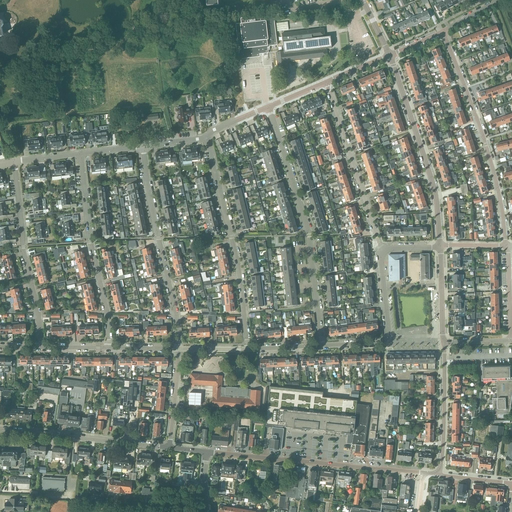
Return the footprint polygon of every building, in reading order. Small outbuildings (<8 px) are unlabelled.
[(448,0),(446,2),(444,0),(441,0),(443,3),(446,10),(452,6),(448,0)] [(446,10),(443,3),(440,4),(437,5),(437,6),(438,6),(441,12),(446,10)] [(422,11),(420,8),(418,9),(420,13),(421,15),(424,22),(430,19),(428,16),(430,15),(428,11),(423,13),(422,11)] [(410,16),(407,12),(407,11),(405,12),(405,13),(406,15),(412,27),(418,24),(415,17),(411,19),(410,15),(410,16)] [(397,25),(393,16),(391,13),(384,17),(385,20),(390,18),(394,26),(391,28),(394,35),(400,32),(397,25)] [(415,17),(418,24),(424,22),(421,15),(420,13),(417,14),(418,16),(415,17)] [(277,46),(274,16),(264,17),(241,19),(241,24),(236,25),(240,60),(260,57),(259,55),(268,54),(268,48),(270,48),(270,47),(277,46)] [(403,22),(406,29),(412,27),(409,20),(406,21),(403,22)] [(287,22),(276,23),(277,31),(288,30),(287,22)] [(403,32),(406,30),(405,30),(406,29),(403,23),(397,25),(400,32),(403,31),(403,32)] [(496,26),(490,28),(493,35),(498,33),(496,27),(496,26)] [(490,28),(485,30),(487,37),(493,35),(490,28)] [(284,52),(276,53),(278,70),(286,69),(285,62),(308,59),(327,57),(326,49),(331,48),(329,36),(324,37),(323,29),(298,32),(288,34),(281,34),(282,42),(284,52)] [(474,34),(468,37),(471,44),(472,46),(475,45),(477,49),(479,48),(479,46),(474,34)] [(458,44),(456,45),(458,49),(460,48),(463,47),(466,46),(463,39),(460,40),(457,41),(458,44)] [(434,56),(434,57),(441,54),(439,48),(432,51),(434,56)] [(492,56),(489,58),(493,67),(499,65),(494,53),(492,49),(490,49),(492,54),(492,56)] [(496,52),(494,53),(499,65),(504,63),(502,56),(499,57),(496,52)] [(427,63),(435,60),(436,62),(443,60),(443,59),(441,54),(434,57),(432,58),(428,59),(426,60),(427,63)] [(485,56),(483,57),(484,61),(485,63),(488,69),(493,67),(489,58),(486,59),(485,56)] [(407,63),(404,64),(406,70),(419,66),(419,64),(415,65),(413,65),(411,59),(406,61),(407,63)] [(429,69),(430,71),(433,70),(445,65),(443,60),(436,62),(433,64),(435,67),(429,69)] [(474,61),(472,62),(477,74),(482,72),(480,65),(477,66),(476,64),(474,61)] [(472,68),(469,69),(471,76),(477,74),(472,62),(470,62),(471,66),(472,68)] [(441,73),(441,74),(448,71),(447,71),(445,65),(433,70),(434,72),(437,71),(439,71),(441,73)] [(419,66),(406,70),(408,76),(416,74),(414,70),(416,70),(420,68),(419,66)] [(382,71),(376,73),(381,86),(384,85),(381,79),(385,78),(382,71)] [(441,74),(442,77),(443,79),(450,77),(450,76),(448,71),(441,74)] [(376,73),(370,76),(373,83),(374,85),(378,83),(379,87),(381,86),(376,73)] [(416,74),(408,76),(410,83),(423,78),(423,76),(419,77),(417,78),(416,74)] [(370,76),(364,78),(367,85),(370,93),(372,92),(371,90),(370,86),(369,84),(373,83),(370,76)] [(452,82),(450,77),(443,79),(441,80),(439,81),(440,84),(442,84),(442,86),(440,87),(441,90),(451,86),(450,83),(452,82)] [(364,78),(358,81),(361,88),(364,86),(365,86),(368,94),(370,93),(367,85),(364,78)] [(423,78),(410,83),(411,85),(411,86),(411,88),(412,88),(413,89),(422,86),(421,82),(424,80),(423,78)] [(351,84),(345,86),(351,99),(353,97),(351,92),(354,90),(351,84)] [(509,91),(506,84),(501,86),(503,93),(506,92),(509,91)] [(345,86),(339,89),(342,96),(346,94),(349,102),(346,103),(347,106),(353,104),(351,99),(345,86)] [(422,86),(413,89),(415,95),(427,91),(429,90),(428,88),(423,89),(422,86)] [(498,95),(503,93),(501,86),(495,88),(498,95)] [(498,97),(498,95),(495,88),(490,90),(492,97),(495,96),(497,101),(500,100),(498,97)] [(448,91),(450,97),(457,95),(455,89),(448,91)] [(487,99),(492,97),(490,90),(484,92),(487,99)] [(427,91),(415,95),(416,101),(426,97),(425,94),(428,92),(427,91)] [(377,103),(378,106),(393,101),(391,94),(388,95),(387,92),(376,96),(377,98),(378,98),(379,99),(382,98),(383,101),(377,103)] [(487,100),(487,99),(484,92),(479,94),(480,98),(477,99),(478,102),(484,100),(487,105),(488,104),(487,100)] [(315,99),(313,100),(316,108),(327,104),(324,97),(319,99),(319,98),(318,98),(318,97),(317,97),(316,97),(316,98),(315,98),(315,99)] [(224,113),(230,112),(230,110),(233,109),(232,100),(223,101),(224,113)] [(308,102),(307,103),(310,110),(310,111),(311,113),(317,110),(316,108),(313,100),(310,101),(309,101),(308,101),(308,102),(307,102),(308,102)] [(224,113),(223,101),(214,102),(215,110),(218,110),(218,113),(224,113)] [(393,101),(378,106),(379,108),(385,107),(386,110),(395,107),(395,106),(393,101)] [(458,101),(451,103),(452,106),(453,109),(460,107),(460,106),(458,101)] [(205,120),(211,119),(211,116),(214,115),(212,103),(209,103),(209,108),(204,108),(205,120)] [(301,106),(298,107),(302,116),(305,115),(304,113),(310,110),(307,103),(304,104),(304,103),(303,103),(302,103),(302,104),(302,105),(301,105),(301,106)] [(426,105),(419,108),(421,114),(433,109),(433,107),(430,108),(429,104),(426,105)] [(290,115),(294,124),(302,121),(301,118),(296,107),(293,108),(295,113),(290,115)] [(379,119),(381,118),(384,117),(397,113),(395,107),(386,110),(387,113),(380,115),(381,116),(381,117),(379,117),(378,118),(378,119),(379,119)] [(186,109),(186,108),(178,109),(178,115),(177,116),(177,117),(177,118),(177,119),(178,119),(179,119),(179,123),(188,122),(187,115),(188,115),(189,117),(192,116),(191,109),(186,109)] [(205,120),(204,108),(195,110),(196,117),(199,116),(199,118),(200,121),(205,120)] [(356,108),(347,111),(349,117),(359,114),(365,112),(364,109),(357,111),(356,108)] [(505,117),(505,115),(503,111),(502,108),(500,109),(502,115),(499,116),(500,119),(502,125),(508,123),(505,117)] [(433,109),(421,114),(423,120),(432,117),(431,113),(434,111),(433,109)] [(497,127),(492,114),(491,110),(489,111),(484,112),(486,116),(490,115),(491,119),(492,121),(489,122),(491,129),(497,127)] [(283,112),(280,113),(286,127),(294,124),(290,115),(285,117),(283,112)] [(462,112),(455,115),(457,120),(464,118),(462,112)] [(391,118),(392,122),(399,119),(397,113),(384,117),(381,118),(381,119),(382,121),(386,120),(391,118)] [(502,125),(500,119),(497,120),(494,113),(492,114),(497,127),(502,125)] [(359,114),(349,117),(351,123),(360,120),(359,114)] [(320,124),(314,126),(315,129),(319,128),(321,127),(328,125),(326,118),(324,119),(323,116),(318,118),(318,121),(319,121),(320,124)] [(432,117),(423,120),(425,126),(435,123),(432,117)] [(466,123),(464,118),(457,120),(459,126),(466,124),(466,123)] [(271,133),(265,119),(262,120),(265,126),(255,130),(253,125),(250,126),(256,139),(271,133)] [(389,129),(401,125),(399,119),(392,122),(393,124),(388,126),(389,129)] [(360,120),(351,123),(353,130),(369,125),(368,123),(362,124),(360,120)] [(435,123),(425,126),(427,132),(434,130),(433,126),(435,126),(438,124),(438,122),(435,123)] [(328,125),(321,127),(323,133),(330,131),(328,125)] [(369,125),(353,130),(355,136),(362,134),(361,131),(370,128),(369,126),(369,125)] [(403,131),(401,125),(389,129),(389,131),(393,131),(394,135),(403,131)] [(246,144),(254,140),(248,127),(245,128),(247,133),(242,135),(246,144)] [(462,137),(469,135),(469,134),(468,129),(460,131),(462,137)] [(109,130),(100,131),(102,143),(108,142),(107,138),(110,138),(109,130)] [(434,130),(427,132),(427,133),(429,138),(436,136),(435,134),(434,130)] [(92,132),(89,133),(90,142),(93,142),(96,142),(96,143),(102,143),(100,131),(92,132)] [(324,137),(319,140),(319,142),(323,140),(325,140),(332,137),(330,131),(323,133),(324,137)] [(237,137),(235,132),(232,133),(238,147),(246,144),(242,135),(237,137)] [(87,133),(78,134),(79,145),(85,145),(85,143),(88,143),(88,142),(90,142),(89,133),(87,133)] [(70,140),(67,140),(68,147),(71,146),(71,145),(74,145),(74,146),(79,145),(78,134),(69,135),(70,140)] [(228,151),(236,148),(230,134),(227,135),(230,141),(225,143),(228,151)] [(355,136),(357,142),(364,140),(366,139),(370,138),(374,137),(373,135),(369,136),(366,137),(363,137),(362,134),(355,136)] [(462,137),(461,137),(461,138),(462,143),(464,143),(471,140),(469,135),(462,137)] [(57,148),(63,147),(63,144),(65,144),(64,136),(56,137),(57,148)] [(436,136),(429,138),(431,145),(438,142),(436,136)] [(57,148),(56,137),(47,138),(48,146),(51,145),(51,149),(57,148)] [(332,137),(325,140),(327,146),(334,143),(332,137)] [(35,151),(41,150),(40,149),(43,148),(42,138),(33,139),(35,151)] [(392,147),(392,148),(392,150),(398,148),(408,145),(406,138),(396,141),(397,145),(392,147)] [(35,151),(33,139),(24,141),(25,148),(28,148),(29,152),(35,151)] [(220,145),(218,139),(215,141),(221,154),(228,151),(225,143),(220,145)] [(302,144),(300,139),(298,139),(290,142),(292,147),(302,144)] [(357,142),(357,143),(359,148),(362,147),(362,150),(368,149),(367,145),(366,146),(365,143),(365,142),(367,142),(366,140),(366,139),(364,140),(357,142)] [(461,150),(473,146),(471,140),(464,143),(462,143),(461,144),(462,147),(460,148),(461,150)] [(510,152),(510,149),(508,142),(502,143),(504,153),(507,153),(510,152)] [(334,143),(327,146),(329,152),(336,149),(334,143)] [(504,153),(502,143),(496,145),(498,152),(501,151),(502,154),(503,157),(504,159),(505,158),(506,158),(505,156),(504,153)] [(293,152),(303,149),(302,144),(292,147),(293,152)] [(408,145),(398,148),(400,153),(410,150),(408,145)] [(475,152),(473,146),(461,150),(457,151),(457,152),(458,154),(461,153),(461,152),(465,152),(467,151),(468,154),(475,152)] [(197,150),(196,148),(190,149),(192,160),(201,159),(200,149),(197,150)] [(443,148),(433,151),(435,157),(435,158),(445,155),(448,154),(447,152),(444,152),(443,148)] [(192,160),(190,149),(185,150),(185,151),(182,151),(182,153),(179,153),(179,157),(183,157),(183,161),(192,160)] [(295,157),(305,153),(303,149),(293,152),(295,157)] [(327,153),(323,154),(324,156),(328,155),(329,159),(330,159),(331,162),(337,160),(336,156),(338,155),(336,149),(329,152),(327,153)] [(262,153),(264,158),(272,156),(274,155),(272,150),(262,153)] [(402,157),(398,159),(399,160),(399,161),(403,160),(405,159),(412,157),(410,150),(400,153),(402,157)] [(173,153),(173,151),(164,152),(165,164),(174,162),(174,158),(177,158),(176,153),(173,153)] [(156,165),(165,164),(164,152),(158,153),(158,156),(155,157),(156,165)] [(296,162),(306,159),(305,153),(295,157),(296,162)] [(368,153),(361,155),(363,161),(377,157),(377,155),(376,155),(372,156),(369,157),(369,156),(368,153)] [(272,156),(264,158),(265,163),(272,161),(275,160),(274,155),(272,156)] [(445,155),(435,158),(437,163),(437,164),(444,161),(446,161),(445,155)] [(115,170),(124,169),(122,157),(116,158),(117,161),(114,162),(115,170)] [(128,160),(128,157),(122,157),(124,169),(132,168),(131,160),(128,160)] [(377,157),(363,161),(365,168),(372,165),(371,161),(373,161),(379,158),(378,157),(377,157)] [(399,161),(400,163),(404,162),(405,162),(406,161),(407,165),(414,162),(412,157),(405,159),(403,160),(399,161)] [(466,165),(466,167),(479,163),(477,157),(472,159),(470,159),(471,162),(469,163),(469,164),(466,165)] [(105,163),(105,159),(99,160),(101,172),(109,171),(108,162),(105,163)] [(298,167),(308,163),(306,159),(296,162),(298,167)] [(92,173),(101,172),(99,160),(93,161),(94,164),(91,165),(92,173)] [(272,161),(265,163),(267,168),(272,167),(277,165),(275,160),(272,161)] [(333,169),(329,171),(330,173),(343,169),(342,168),(341,162),(338,163),(337,161),(332,162),(333,165),(334,168),(335,169),(333,169)] [(444,161),(437,164),(439,169),(439,170),(452,166),(451,164),(447,164),(445,165),(444,161)] [(406,169),(402,171),(403,173),(416,168),(414,162),(407,165),(408,168),(406,169)] [(300,172),(309,168),(308,163),(298,167),(300,172)] [(472,168),(473,171),(481,169),(479,163),(466,167),(467,169),(471,168),(472,168)] [(66,164),(60,165),(61,176),(70,175),(74,175),(73,167),(66,167),(66,164)] [(54,167),(51,167),(52,177),(61,176),(60,165),(54,166),(54,167)] [(266,172),(266,173),(272,172),(278,170),(277,165),(272,167),(267,168),(267,171),(266,172)] [(372,165),(365,168),(367,174),(380,170),(379,168),(375,168),(373,169),(372,165)] [(452,166),(439,170),(441,175),(441,176),(448,174),(448,173),(447,170),(453,169),(453,168),(452,167),(454,167),(453,165),(452,166)] [(39,169),(39,167),(33,168),(34,180),(40,179),(40,181),(47,180),(45,168),(42,168),(42,169),(39,169)] [(27,170),(24,171),(25,181),(25,183),(26,184),(28,184),(29,183),(29,180),(34,180),(33,168),(27,169),(27,170)] [(301,176),(311,173),(309,168),(300,172),(301,176)] [(343,169),(330,173),(331,175),(334,174),(334,175),(336,174),(337,177),(345,175),(343,169)] [(403,173),(402,173),(403,176),(408,175),(410,180),(416,179),(415,176),(418,175),(416,169),(403,173)] [(474,177),(475,177),(482,175),(482,174),(481,169),(473,171),(475,174),(472,175),(469,177),(470,179),(474,177)] [(269,175),(270,178),(272,177),(280,175),(278,170),(272,172),(266,173),(267,175),(269,175)] [(380,170),(367,174),(369,180),(376,178),(375,174),(377,173),(380,171),(380,170)] [(448,174),(441,176),(443,182),(450,180),(452,179),(456,178),(455,175),(454,176),(453,172),(448,174)] [(303,181),(313,178),(311,173),(301,176),(303,181)] [(272,177),(270,178),(271,183),(272,184),(279,182),(278,181),(281,180),(280,175),(272,177)] [(336,182),(328,184),(329,187),(332,186),(334,185),(335,185),(337,184),(339,183),(347,181),(345,175),(337,177),(338,180),(336,181),(336,182)] [(376,178),(369,180),(371,186),(384,182),(387,181),(386,178),(383,179),(381,180),(380,176),(376,178)] [(304,186),(314,183),(313,178),(303,181),(304,186)] [(450,180),(443,182),(445,188),(452,186),(455,185),(454,182),(457,181),(456,178),(452,179),(450,180)] [(479,188),(486,186),(484,180),(477,182),(478,186),(477,186),(473,188),(474,190),(477,189),(479,188)] [(339,183),(337,184),(339,190),(341,190),(349,187),(347,181),(339,183)] [(414,181),(407,183),(410,192),(419,189),(417,182),(415,183),(414,181)] [(384,182),(371,186),(373,193),(380,190),(383,189),(384,189),(382,186),(385,185),(384,182)] [(477,189),(474,190),(470,191),(471,193),(474,192),(478,192),(479,195),(481,194),(488,192),(486,186),(479,188),(477,189)] [(74,190),(73,187),(70,188),(70,191),(60,192),(61,201),(70,200),(70,194),(76,194),(75,190),(74,190)] [(342,193),(340,194),(340,195),(341,197),(342,197),(346,195),(348,195),(351,194),(349,187),(341,190),(343,193),(342,193)] [(410,192),(406,193),(407,195),(413,194),(414,197),(421,194),(419,189),(410,192)] [(31,198),(26,198),(27,202),(33,201),(33,206),(45,205),(44,199),(41,200),(41,197),(39,197),(38,193),(30,194),(31,198)] [(379,198),(377,199),(379,205),(391,201),(393,200),(392,198),(387,200),(386,196),(385,193),(378,195),(379,198)] [(331,200),(330,201),(331,202),(331,203),(339,201),(339,200),(342,199),(343,203),(353,200),(351,194),(348,195),(346,195),(342,197),(341,197),(334,199),(332,200),(331,200)] [(309,204),(319,200),(318,195),(308,199),(309,204)] [(422,195),(412,198),(414,204),(414,205),(424,201),(422,195)] [(71,205),(70,200),(61,201),(58,201),(59,206),(62,205),(62,209),(77,207),(77,204),(71,205)] [(311,208),(321,205),(319,200),(309,204),(311,208)] [(478,206),(474,206),(474,208),(478,208),(491,207),(491,206),(490,200),(483,201),(483,204),(478,206)] [(0,211),(7,210),(6,205),(12,204),(12,201),(0,202),(0,211)] [(203,209),(213,206),(212,201),(201,203),(203,209)] [(391,201),(379,205),(381,211),(384,210),(385,211),(388,210),(387,209),(388,209),(387,205),(389,205),(392,203),(391,201)] [(414,205),(413,205),(414,207),(415,208),(418,207),(420,212),(425,212),(424,208),(426,208),(426,207),(424,201),(414,205)] [(34,211),(28,212),(28,215),(43,213),(42,210),(45,210),(45,205),(33,206),(34,211)] [(313,213),(322,210),(321,205),(311,208),(313,213)] [(346,214),(340,215),(341,218),(343,217),(355,213),(354,207),(351,208),(350,206),(344,208),(344,209),(347,210),(348,213),(346,214)] [(7,215),(7,210),(0,211),(0,219),(14,218),(13,215),(7,215)] [(314,218),(324,215),(322,210),(313,213),(314,218)] [(355,213),(343,217),(343,219),(347,219),(348,223),(350,222),(358,220),(355,213)] [(316,223),(326,220),(324,215),(314,218),(316,223)] [(61,224),(61,229),(73,228),(73,223),(78,222),(78,219),(71,220),(70,217),(63,218),(64,223),(61,224)] [(317,228),(327,225),(326,220),(316,223),(317,228)] [(350,226),(346,228),(347,230),(360,226),(358,220),(350,222),(352,226),(350,226)] [(44,221),(29,223),(30,226),(36,226),(36,231),(45,230),(44,221)] [(481,230),(481,232),(494,231),(493,224),(486,225),(486,226),(486,229),(484,229),(481,230)] [(319,233),(326,231),(329,230),(327,225),(317,228),(319,233)] [(1,236),(10,235),(9,230),(15,229),(15,226),(0,227),(1,236)] [(219,234),(218,231),(219,231),(218,226),(208,228),(209,233),(215,232),(215,235),(219,234)] [(347,230),(344,231),(345,233),(348,232),(351,232),(352,235),(361,232),(360,226),(347,230)] [(74,233),(73,228),(61,229),(62,233),(62,234),(63,234),(64,235),(65,234),(65,237),(72,236),(73,240),(76,240),(76,236),(80,236),(80,232),(74,233)] [(37,236),(31,237),(31,240),(36,239),(36,244),(44,243),(43,239),(46,238),(46,235),(49,235),(48,229),(45,230),(36,231),(37,236)] [(148,237),(147,234),(146,229),(135,231),(136,236),(141,235),(142,238),(148,237)] [(463,229),(449,230),(450,237),(457,236),(458,240),(462,240),(461,233),(465,233),(465,232),(465,229),(463,229)] [(114,239),(114,235),(113,230),(102,231),(103,237),(104,236),(105,240),(114,239)] [(474,233),(474,240),(478,239),(478,235),(487,234),(487,237),(495,236),(494,231),(481,232),(476,233),(474,233)] [(10,240),(10,235),(1,236),(2,244),(17,243),(16,239),(10,240)] [(218,256),(226,254),(225,248),(222,248),(221,245),(216,247),(217,250),(214,250),(215,257),(218,256)] [(143,257),(152,255),(150,248),(142,250),(143,257)] [(173,250),(171,250),(172,257),(180,255),(183,254),(182,251),(180,252),(179,248),(175,249),(174,248),(172,248),(173,250)] [(76,256),(73,258),(74,260),(84,258),(83,251),(80,252),(79,249),(74,251),(75,253),(76,256)] [(106,252),(105,249),(102,250),(104,260),(112,258),(117,257),(116,254),(113,255),(112,251),(111,251),(106,252)] [(34,258),(35,265),(43,263),(47,262),(45,253),(34,255),(35,258),(34,258)] [(2,268),(4,267),(12,265),(11,259),(10,255),(2,257),(3,261),(3,263),(1,264),(1,265),(2,268)] [(145,263),(153,261),(152,255),(143,257),(145,263)] [(180,255),(172,257),(174,263),(182,261),(180,255)] [(405,278),(404,255),(404,256),(401,256),(401,255),(388,255),(389,272),(390,272),(390,281),(395,280),(395,281),(399,281),(399,278),(405,278)] [(429,280),(429,255),(420,255),(417,255),(410,256),(410,261),(419,261),(419,262),(420,262),(420,281),(429,280)] [(355,265),(369,264),(368,257),(360,258),(358,258),(358,262),(355,263),(355,265)] [(84,258),(74,260),(74,264),(75,267),(86,264),(84,258)] [(106,266),(114,264),(112,258),(104,260),(106,266)] [(146,269),(155,267),(153,261),(145,263),(146,269)] [(182,261),(174,263),(175,270),(186,267),(185,261),(182,261)] [(229,267),(228,261),(219,262),(219,263),(215,263),(216,266),(218,266),(218,269),(229,267)] [(37,271),(45,269),(43,263),(35,265),(37,271)] [(107,272),(118,270),(119,270),(118,263),(114,264),(106,266),(107,272)] [(86,264),(75,267),(76,269),(79,269),(80,272),(87,270),(86,264)] [(6,273),(14,272),(12,265),(4,267),(6,273)] [(148,276),(156,274),(155,267),(146,269),(148,276)] [(186,267),(175,270),(177,276),(186,274),(186,270),(187,270),(186,267)] [(219,276),(222,275),(230,274),(229,267),(218,269),(217,269),(219,276)] [(38,277),(46,275),(45,269),(37,271),(38,277)] [(80,272),(77,273),(77,275),(80,275),(81,278),(89,277),(87,270),(80,272)] [(120,276),(118,270),(107,272),(109,279),(111,278),(111,281),(124,278),(124,275),(120,276)] [(0,285),(9,283),(8,280),(15,278),(14,272),(6,273),(2,274),(2,277),(1,277),(2,281),(0,281),(0,285)] [(207,278),(206,277),(206,272),(201,273),(203,279),(203,282),(211,280),(210,278),(207,278)] [(40,284),(48,282),(47,278),(48,278),(48,275),(46,275),(38,277),(40,284)] [(195,283),(202,281),(200,275),(193,276),(195,283)] [(121,287),(120,280),(113,282),(113,285),(110,286),(112,292),(120,290),(125,289),(124,286),(121,287)] [(143,284),(143,281),(136,282),(137,289),(146,287),(149,292),(149,293),(152,292),(160,290),(158,284),(151,285),(150,282),(143,284)] [(81,293),(82,293),(84,292),(92,290),(91,284),(81,286),(82,290),(80,290),(81,293)] [(189,288),(189,284),(179,286),(181,293),(192,290),(191,287),(189,288)] [(12,298),(20,296),(18,289),(10,291),(12,298)] [(83,299),(86,299),(94,297),(92,290),(84,292),(82,293),(83,299)] [(113,299),(121,297),(120,290),(112,292),(113,299)] [(149,299),(153,298),(161,297),(160,290),(152,292),(152,294),(149,297),(149,299)] [(182,299),(190,297),(193,297),(192,290),(181,293),(182,299)] [(13,304),(21,302),(20,296),(12,298),(13,304)] [(45,304),(53,302),(51,296),(43,297),(45,304)] [(87,305),(95,303),(94,297),(86,299),(87,305)] [(115,305),(123,303),(121,297),(113,299),(115,305)] [(155,305),(163,303),(161,297),(153,298),(155,305)] [(360,305),(356,306),(356,308),(366,308),(365,305),(373,304),(373,298),(365,299),(363,299),(363,305),(360,305)] [(15,310),(23,308),(21,302),(13,304),(11,304),(12,308),(11,309),(10,309),(10,310),(3,310),(3,313),(15,313),(15,310)] [(46,311),(54,309),(53,302),(45,304),(46,311)] [(125,311),(124,310),(127,309),(126,305),(127,305),(126,302),(123,303),(115,305),(116,312),(121,311),(121,312),(125,311)] [(185,312),(193,310),(192,306),(195,305),(194,302),(192,303),(184,305),(185,312)] [(89,311),(97,309),(95,303),(87,305),(89,311)] [(163,303),(155,305),(153,305),(153,308),(155,307),(156,311),(164,309),(163,303)] [(454,307),(453,307),(453,309),(454,309),(454,310),(458,310),(458,313),(464,313),(464,306),(467,305),(467,303),(463,303),(453,303),(454,307)] [(212,307),(208,308),(209,312),(209,315),(209,316),(216,316),(216,312),(212,312),(212,307)] [(374,310),(369,310),(369,311),(369,312),(369,316),(371,331),(377,330),(376,323),(377,323),(377,319),(373,320),(372,313),(374,313),(374,310)] [(359,313),(357,313),(357,319),(359,332),(365,332),(364,322),(362,322),(361,316),(360,316),(359,313)] [(126,337),(125,326),(125,319),(125,316),(118,315),(118,318),(122,319),(123,329),(119,329),(116,329),(116,334),(119,334),(119,337),(126,337)] [(335,319),(333,320),(335,336),(342,335),(340,326),(337,326),(335,319)] [(149,325),(148,322),(143,322),(143,329),(147,329),(147,336),(154,335),(153,327),(151,327),(150,325),(149,325)] [(275,323),(273,323),(273,324),(274,337),(277,337),(277,338),(279,338),(280,337),(280,335),(283,334),(282,325),(275,325),(275,323)] [(486,325),(485,325),(485,328),(486,328),(491,328),(491,333),(492,333),(495,333),(495,332),(495,331),(499,331),(499,325),(486,325)] [(394,373),(402,373),(402,371),(402,355),(393,356),(394,373)] [(402,371),(410,371),(410,355),(402,355),(402,371)] [(410,371),(418,370),(418,355),(410,355),(410,371)] [(418,370),(426,370),(426,355),(418,355),(418,370)] [(426,370),(434,370),(434,355),(426,355),(426,370)] [(386,373),(394,373),(393,356),(385,356),(386,373)] [(26,370),(26,357),(20,357),(20,360),(17,360),(17,367),(23,367),(24,370),(26,370)] [(337,360),(337,357),(331,357),(331,367),(332,371),(334,371),(334,369),(339,368),(339,364),(339,360),(337,360)] [(73,361),(72,368),(81,369),(81,358),(76,358),(76,361),(73,361)] [(511,380),(510,380),(510,376),(511,376),(511,366),(481,367),(482,382),(497,381),(497,399),(492,399),(493,415),(510,415),(511,404),(511,400),(511,397),(511,380)] [(222,388),(222,376),(191,374),(190,384),(191,384),(191,386),(194,386),(194,385),(214,386),(212,406),(259,410),(260,391),(248,390),(248,389),(247,388),(226,387),(225,388),(222,388)] [(455,377),(452,377),(452,383),(460,383),(467,383),(467,380),(463,380),(463,381),(460,381),(460,377),(460,375),(455,375),(455,377)] [(154,386),(154,387),(166,388),(166,382),(165,382),(165,379),(159,378),(159,381),(159,384),(154,384),(154,386)] [(123,381),(122,386),(120,406),(129,406),(128,409),(132,409),(132,400),(139,401),(141,382),(137,382),(132,381),(130,381),(123,381)] [(394,391),(394,383),(394,381),(384,381),(384,391),(394,391)] [(350,431),(353,431),(357,404),(357,401),(322,398),(323,393),(270,387),(265,425),(285,427),(293,428),(293,429),(301,430),(301,429),(350,434),(350,431)] [(465,389),(452,389),(452,396),(455,396),(455,399),(460,399),(460,392),(465,392),(465,389)] [(201,394),(189,393),(189,405),(200,406),(201,394)] [(59,401),(58,404),(61,405),(58,423),(67,424),(69,410),(69,406),(67,405),(67,402),(68,397),(67,397),(60,396),(59,401)] [(452,405),(452,407),(452,410),(459,411),(459,408),(460,408),(462,407),(462,405),(462,404),(459,404),(459,401),(454,401),(453,402),(453,404),(452,404),(452,405)] [(36,411),(36,402),(33,402),(32,408),(28,408),(27,411),(24,411),(23,419),(31,420),(31,412),(32,412),(32,410),(36,411)] [(357,404),(353,431),(351,447),(354,447),(353,451),(355,451),(354,457),(364,458),(365,446),(366,439),(370,407),(369,407),(369,406),(357,404)] [(16,419),(17,410),(10,410),(11,406),(4,405),(3,412),(8,412),(8,418),(16,419)] [(23,419),(24,411),(25,408),(17,407),(17,410),(16,419),(23,419)] [(127,421),(128,415),(125,415),(125,414),(122,414),(123,410),(120,409),(118,426),(124,427),(124,421),(127,421)] [(43,417),(43,421),(49,422),(51,414),(51,411),(45,410),(44,413),(43,417)] [(99,410),(98,419),(101,420),(107,420),(107,414),(104,414),(101,413),(101,412),(101,410),(99,410)] [(250,424),(251,419),(243,418),(242,419),(234,419),(234,425),(233,431),(237,431),(238,427),(247,428),(247,423),(250,424)] [(142,421),(142,424),(141,424),(140,436),(147,436),(148,424),(147,424),(147,421),(142,421)] [(155,424),(154,424),(153,436),(160,436),(161,424),(160,424),(160,421),(155,421),(155,424)] [(193,433),(193,426),(182,425),(181,432),(181,433),(180,442),(187,443),(187,442),(192,443),(192,435),(193,435),(193,433)] [(503,438),(503,434),(504,428),(491,426),(490,437),(503,438)] [(283,429),(273,428),(272,428),(272,429),(271,436),(272,437),(271,440),(270,440),(269,448),(269,449),(269,450),(273,450),(273,449),(273,450),(278,450),(280,450),(281,450),(281,449),(282,447),(281,447),(282,442),(282,441),(282,436),(283,436),(283,435),(282,435),(283,431),(284,431),(284,430),(283,429)] [(228,446),(229,431),(222,430),(221,437),(220,445),(228,446)] [(375,440),(374,440),(375,432),(370,431),(368,449),(370,449),(369,459),(375,459),(377,440),(377,438),(376,438),(375,440)] [(250,435),(249,447),(255,448),(256,443),(258,443),(258,440),(256,440),(256,436),(250,435)] [(220,445),(221,437),(212,436),(211,445),(220,445)] [(383,450),(384,448),(384,441),(377,440),(375,459),(381,460),(382,450),(383,450)] [(391,461),(392,448),(393,441),(388,440),(385,461),(391,461)] [(398,452),(397,460),(404,461),(405,448),(405,446),(405,445),(402,445),(402,449),(401,449),(400,452),(398,452)] [(463,459),(462,467),(469,468),(470,464),(471,464),(471,458),(474,458),(476,445),(474,445),(472,445),(472,449),(470,450),(469,452),(469,455),(464,455),(464,456),(463,459)] [(37,456),(38,447),(31,446),(31,448),(31,449),(27,449),(26,457),(33,458),(34,455),(37,456)] [(48,459),(49,451),(45,451),(46,447),(38,447),(37,456),(41,456),(42,459),(48,459)] [(83,457),(84,448),(81,447),(81,448),(78,447),(78,448),(77,456),(73,455),(72,464),(75,465),(75,462),(76,462),(76,460),(79,460),(79,459),(82,459),(83,457)] [(59,458),(60,449),(56,448),(53,448),(53,451),(49,451),(48,459),(48,462),(51,463),(52,460),(54,460),(55,457),(59,458)] [(423,463),(424,453),(425,448),(422,448),(422,454),(415,453),(414,460),(418,460),(417,462),(423,463)] [(69,464),(69,461),(70,453),(67,453),(67,450),(60,449),(59,458),(63,458),(64,464),(69,464)] [(1,453),(1,461),(3,461),(3,467),(16,467),(16,465),(17,453),(15,452),(12,451),(11,453),(1,453)] [(145,465),(146,453),(141,453),(140,455),(138,455),(137,464),(145,465)] [(154,466),(155,457),(152,457),(152,454),(146,453),(145,465),(154,466)] [(430,464),(431,455),(427,454),(428,453),(424,453),(423,463),(430,464)] [(122,469),(123,457),(117,457),(117,459),(114,459),(113,468),(122,469)] [(130,470),(131,461),(129,460),(129,458),(123,457),(122,469),(130,470)] [(157,462),(156,469),(160,469),(170,470),(170,468),(172,468),(172,463),(170,463),(170,460),(161,459),(160,463),(157,462)] [(181,470),(180,473),(188,474),(187,482),(186,486),(187,486),(187,488),(190,488),(191,488),(191,486),(192,486),(192,482),(191,482),(192,471),(193,471),(194,463),(182,462),(181,470)] [(227,478),(228,464),(225,463),(225,464),(222,464),(222,468),(219,468),(218,477),(221,477),(227,478)] [(265,480),(267,466),(261,466),(261,464),(253,463),(253,469),(260,470),(260,476),(259,479),(265,480)] [(236,478),(237,470),(234,470),(234,465),(232,465),(232,464),(228,464),(227,478),(233,478),(236,478)] [(243,470),(243,465),(240,465),(239,466),(237,466),(237,470),(236,478),(236,479),(242,479),(245,479),(246,471),(243,470)] [(284,482),(285,473),(282,472),(283,466),(274,465),(272,480),(284,482)] [(303,500),(306,480),(304,478),(305,468),(295,467),(293,485),(287,484),(286,491),(285,497),(303,500)] [(315,501),(316,493),(318,472),(309,470),(308,479),(306,480),(303,500),(315,501)] [(343,488),(345,473),(336,472),(335,479),(339,480),(339,481),(338,482),(337,483),(338,484),(339,484),(340,484),(340,488),(343,488)] [(350,481),(351,474),(345,473),(343,488),(346,488),(347,484),(347,485),(349,486),(349,485),(350,484),(349,483),(349,481),(350,481)] [(368,490),(369,485),(367,485),(368,475),(360,474),(359,483),(363,484),(363,490),(368,490)] [(377,488),(380,488),(381,487),(381,480),(379,479),(380,475),(374,474),(373,486),(377,487),(377,488)] [(396,489),(396,485),(395,484),(396,478),(388,477),(387,488),(387,490),(394,491),(395,489),(396,489)] [(9,484),(9,491),(17,491),(17,490),(28,490),(28,487),(29,487),(29,479),(10,478),(9,484)] [(64,492),(65,479),(42,478),(42,490),(64,492)] [(119,493),(121,481),(110,480),(109,491),(115,491),(115,492),(119,493)] [(134,490),(134,486),(131,485),(132,483),(121,481),(119,493),(124,494),(124,493),(130,493),(131,490),(134,490)] [(429,492),(428,497),(434,497),(435,494),(439,495),(442,495),(442,494),(443,482),(438,481),(437,487),(436,487),(435,493),(429,492)] [(443,482),(442,494),(449,495),(449,496),(449,497),(452,497),(452,496),(453,490),(449,490),(450,482),(443,481),(443,482)] [(101,492),(102,484),(90,482),(89,491),(101,492)] [(470,501),(470,500),(470,495),(471,491),(468,490),(467,493),(465,493),(466,486),(463,485),(463,484),(460,484),(459,485),(458,485),(457,496),(467,497),(466,501),(470,501)] [(407,509),(410,486),(401,485),(399,500),(398,506),(398,507),(407,509)] [(473,494),(481,495),(482,487),(474,486),(473,494)] [(382,503),(396,505),(398,506),(399,500),(386,499),(387,490),(387,488),(383,487),(383,494),(382,500),(382,503)] [(496,489),(497,489),(486,488),(486,489),(485,497),(491,498),(491,502),(490,506),(495,506),(495,501),(495,498),(496,489)] [(427,511),(426,511),(435,511),(436,511),(437,497),(434,497),(428,497),(427,511)] [(381,509),(382,503),(382,500),(367,498),(367,502),(369,502),(369,507),(381,509)] [(29,511),(29,500),(10,499),(9,504),(5,504),(5,510),(10,510),(10,511),(17,511),(18,511),(29,511)] [(396,505),(382,503),(381,509),(381,510),(395,511),(396,505)]
